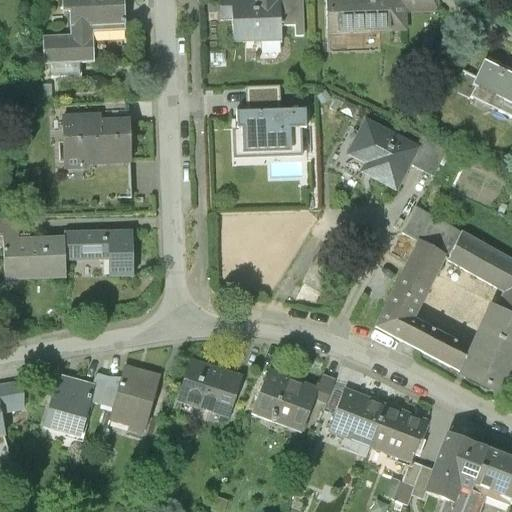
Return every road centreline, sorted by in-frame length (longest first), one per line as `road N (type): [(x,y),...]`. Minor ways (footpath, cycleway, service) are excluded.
road 1 (residential): [(511,425),(325,342),(227,326),(175,334)]
road 2 (residential): [(168,0),(175,334)]
road 3 (residential): [(175,334),(0,361)]
